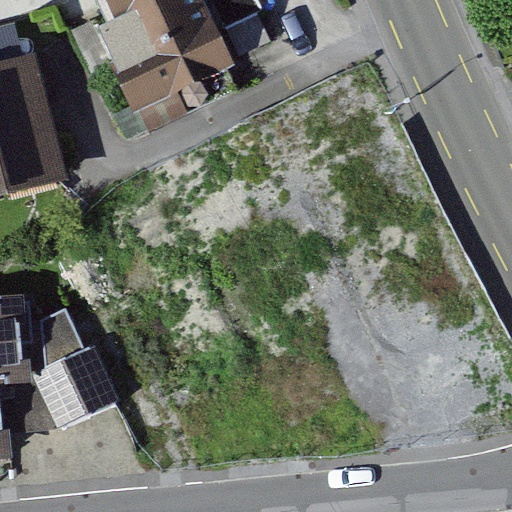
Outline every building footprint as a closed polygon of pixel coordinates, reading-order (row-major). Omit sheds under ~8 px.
[(268,0),(117,0),(130,24),(113,34),(164,131),(181,122),(264,78),(252,57),(288,38),(268,0)] [(14,23),(0,28),(0,55),(22,48),(14,23)] [(0,185),(56,173),(30,61),(0,67),(0,185)] [(235,137),(101,205),(197,393),(331,325),(235,137)] [(40,305),(0,305),(0,457),(44,456),(40,305)]
